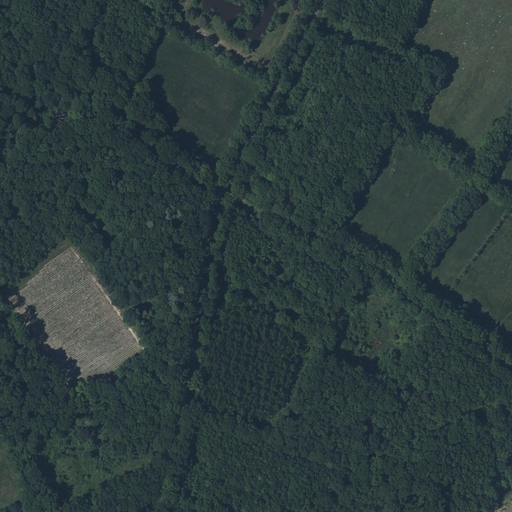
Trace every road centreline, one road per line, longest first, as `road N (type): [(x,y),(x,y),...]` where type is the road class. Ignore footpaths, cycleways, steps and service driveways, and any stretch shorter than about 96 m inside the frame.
road 1 (track): [(511,370),(353,256),(137,143),(79,119),(0,137)]
road 2 (unclassified): [(152,511),(184,399),(219,191),(319,0)]
road 3 (track): [(0,137),(0,397),(49,511)]
